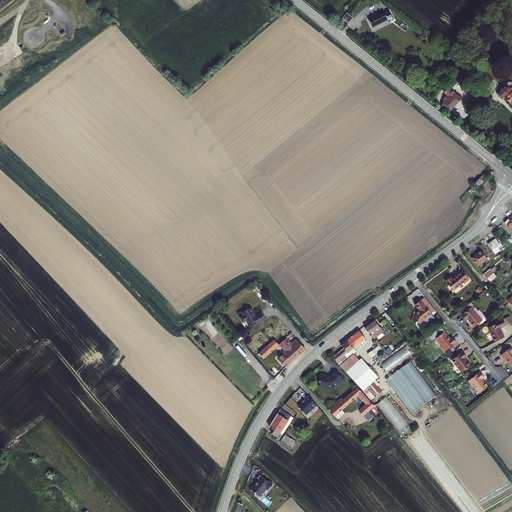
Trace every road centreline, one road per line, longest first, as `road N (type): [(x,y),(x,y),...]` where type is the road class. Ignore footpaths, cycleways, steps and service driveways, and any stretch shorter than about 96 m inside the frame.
road 1 (tertiary): [(221,511),(276,394),(320,347),(412,277)]
road 2 (tertiary): [(511,174),(295,0)]
road 3 (residential): [(500,382),(412,277)]
